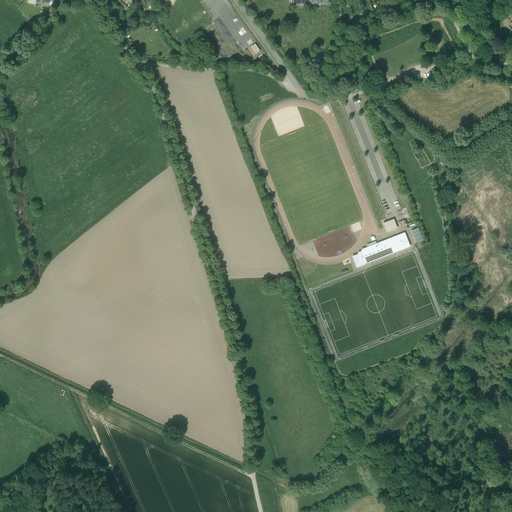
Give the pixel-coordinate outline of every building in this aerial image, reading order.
[(493,4),(492,5),(494,7),(494,6),(495,5),(496,6),(495,7),(496,7),(497,7),(497,8),(496,8),(497,9),(496,9),(495,9),(498,13),(499,13),(500,11),(502,10),(500,8),(500,7),(499,7),(497,4),(497,3),(497,2),(497,1),(495,1),(494,1),(493,2),(493,4)] [(492,9),(492,8),(490,6),(489,7),(488,7),(486,7),(485,8),(486,10),(487,11),(489,10),(489,11),(490,11),(490,12),(492,14),(493,14),(494,15),(495,16),(497,14),(494,10),(493,11),(493,12),(492,11),(492,12),(490,9),(490,8),(491,8),(492,9)] [(502,13),(500,11),(499,13),(500,15),(502,14),(508,21),(510,20),(508,18),(511,14),(511,13),(507,17),(504,13),(505,13),(504,12),(502,13)] [(495,16),(494,15),(486,22),(490,27),(493,30),(494,29),(489,23),(490,23),(489,22),(492,19),(493,20),(493,19),(495,17),(495,16)] [(501,34),(500,31),(498,30),(498,32),(499,34),(499,36),(497,38),(494,37),(493,35),(493,32),(496,31),(498,32),(498,30),(495,29),(494,29),(493,30),(491,32),(491,35),(492,37),(494,39),(497,39),(499,38),(500,36),(501,35),(501,34)] [(504,46),(494,54),(495,56),(511,42),(511,39),(510,41),(508,39),(507,39),(509,41),(508,41),(509,42),(506,44),(504,46)] [(423,241),(418,228),(411,230),(417,243),(423,241)] [(404,233),(361,250),(362,251),(358,253),(359,254),(355,255),(359,264),(382,255),(382,254),(401,246),(402,249),(410,246),(404,233)]
